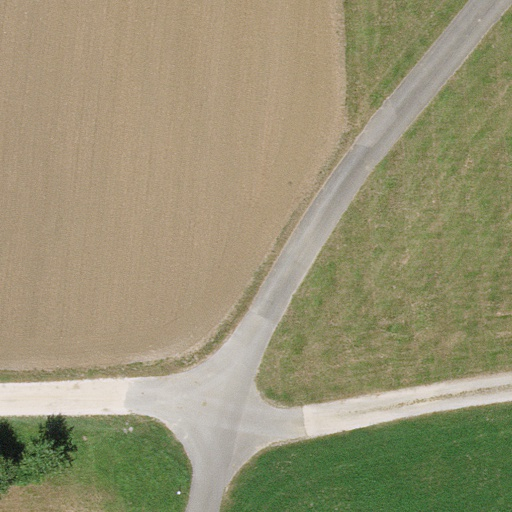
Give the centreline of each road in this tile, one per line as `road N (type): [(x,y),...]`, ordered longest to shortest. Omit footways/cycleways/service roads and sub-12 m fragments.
road 1 (unclassified): [(194,511),(217,416),(262,305),(339,184),(493,0)]
road 2 (track): [(511,394),(213,432)]
road 3 (track): [(0,406),(222,402)]
